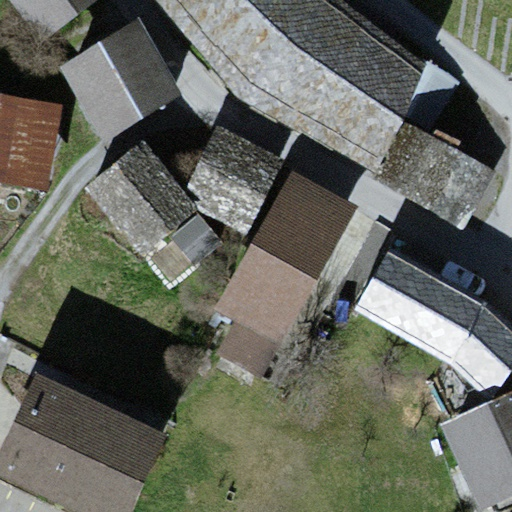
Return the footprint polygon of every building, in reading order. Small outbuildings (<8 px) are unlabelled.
[(15,0),(42,34),(85,0),(15,0)] [(330,0),(162,0),(245,94),(457,222),(486,171),(396,123),(420,65),(330,0)] [(173,93),(133,28),(65,69),(105,135),(173,93)] [(56,109),(0,99),(0,177),(42,185),(56,109)] [(277,162),(218,132),(184,200),(198,206),(244,229),(277,162)] [(184,200),(143,147),(91,189),(142,250),(198,206),(184,200)] [(351,207),(295,176),(221,309),(240,320),(223,352),(259,372),(351,207)] [(511,340),(481,311),(387,259),(358,310),(452,361),(490,394),(511,359),(511,340)] [(124,511),(160,435),(38,380),(0,461),(0,472),(87,511),(124,511)] [(511,489),(511,395),(445,425),(480,504),(511,489)]
